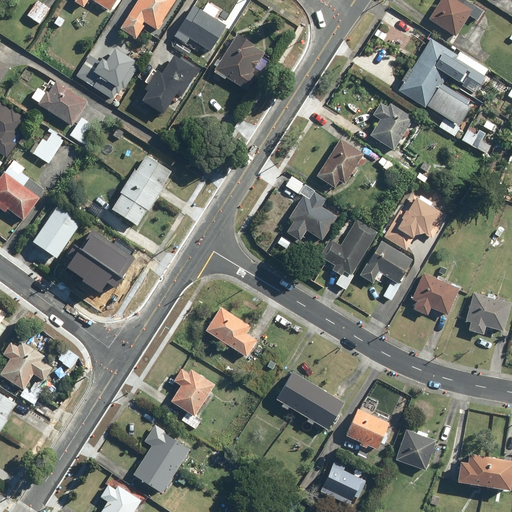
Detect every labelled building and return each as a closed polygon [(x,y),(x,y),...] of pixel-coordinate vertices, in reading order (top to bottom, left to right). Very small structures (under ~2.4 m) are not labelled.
[(73,0),(72,3),(81,9),(86,0),(88,0),(106,12),(114,0),(73,0)] [(133,41),(143,25),(155,32),(174,0),(136,0),(116,30),(133,41)] [(247,5),(239,0),(234,0),(226,15),(237,21),(247,5)] [(464,0),(455,0),(454,0),(440,0),(427,21),(454,38),(467,17),(475,23),(482,11),(464,0)] [(48,8),(37,1),(26,18),(38,25),(48,8)] [(193,5),(175,33),(208,54),(226,26),(193,5)] [(65,20),(56,15),(50,25),(59,31),(65,20)] [(254,77),(250,75),(264,53),(235,35),(211,73),(245,92),(254,77)] [(458,52),(455,56),(429,39),(396,90),(455,128),(467,109),(464,108),(467,103),(439,85),(444,76),(472,94),(487,70),(458,52)] [(111,50),(103,64),(90,55),(75,77),(111,102),(119,89),(122,91),(138,67),(111,50)] [(180,58),(178,61),(170,56),(157,74),(153,72),(141,92),(144,94),(138,103),(159,117),(176,92),(183,96),(200,70),(180,58)] [(0,82),(9,69),(0,63),(0,82)] [(54,82),(47,94),(44,92),(35,106),(70,127),(86,103),(54,82)] [(20,132),(17,131),(25,121),(0,102),(0,155),(4,159),(15,145),(12,143),(20,132)] [(388,105),(386,108),(379,104),(371,117),(378,122),(368,137),(392,152),(412,120),(388,105)] [(95,129),(80,118),(68,136),(83,146),(95,129)] [(125,134),(114,126),(109,134),(120,141),(125,134)] [(477,132),(475,137),(464,131),(459,141),(484,155),(489,145),(481,140),(484,135),(477,132)] [(38,145),(35,143),(28,153),(47,165),(63,140),(52,133),(45,143),(41,140),(38,145)] [(343,187),(350,176),(352,177),(356,171),(354,169),(362,155),(339,140),(316,178),(333,188),(337,183),(343,187)] [(396,150),(389,161),(387,159),(381,168),(388,173),(394,164),(415,177),(420,169),(426,173),(431,166),(421,160),(418,164),(396,150)] [(144,157),(107,209),(120,220),(134,228),(169,175),(144,157)] [(21,222),(38,200),(2,174),(0,176),(0,211),(2,213),(5,210),(21,222)] [(285,187),(300,197),(287,218),(291,221),(284,232),(298,241),(305,231),(319,241),(334,219),(319,209),(325,200),(291,177),(285,187)] [(417,197),(415,200),(410,197),(402,211),(398,209),(382,238),(405,251),(413,237),(421,235),(430,240),(444,217),(430,208),(432,205),(417,197)] [(106,211),(94,203),(87,212),(99,220),(106,211)] [(80,223),(55,206),(29,244),(54,261),(80,223)] [(317,259),(332,268),(330,272),(339,277),(334,285),(344,291),(353,277),(350,275),(376,232),(355,220),(339,247),(328,240),(317,259)] [(117,252),(85,232),(70,256),(74,258),(69,266),(81,274),(86,266),(102,276),(117,252)] [(359,278),(370,284),(372,281),(376,283),(380,276),(389,282),(381,297),(390,302),(413,261),(400,254),(379,242),(359,278)] [(410,302),(414,304),(411,310),(426,317),(429,310),(446,317),(457,290),(422,275),(410,302)] [(463,321),(469,323),(466,333),(480,337),(483,328),(501,333),(509,306),(471,294),(463,321)] [(255,342),(244,335),(249,327),(218,308),(203,333),(244,359),(255,342)] [(1,355),(8,360),(0,373),(0,377),(22,391),(31,376),(42,382),(51,369),(40,362),(43,357),(20,342),(17,347),(10,342),(1,355)] [(190,370),(187,375),(180,370),(172,382),(180,388),(170,403),(192,417),(213,386),(190,370)] [(289,372),(272,401),(325,432),(342,403),(289,372)] [(0,395),(0,430),(16,406),(0,395)] [(357,410),(344,437),(374,452),(388,424),(357,410)] [(131,476),(159,495),(189,448),(154,426),(143,443),(150,447),(131,476)] [(436,446),(432,445),(433,440),(403,431),(394,463),(423,472),(428,455),(433,456),(436,446)] [(226,460),(216,454),(210,463),(221,469),(226,460)] [(511,463),(466,455),(464,466),(456,464),(453,485),(506,494),(511,463)] [(333,462),(331,468),(328,467),(317,492),(353,507),(364,482),(341,472),(344,467),(333,462)] [(452,479),(440,476),(434,498),(446,501),(452,479)] [(106,486),(98,498),(106,504),(100,511),(132,511),(139,502),(116,486),(113,491),(106,486)]
